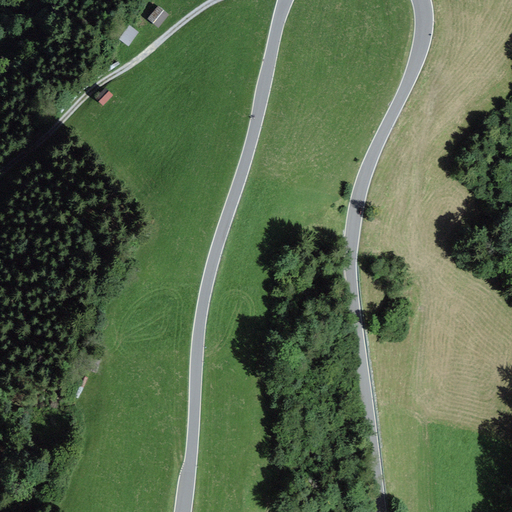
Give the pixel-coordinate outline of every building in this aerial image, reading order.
[(159,26),(167,16),(158,9),(150,18),(159,26)] [(114,36),(130,46),(139,32),(124,22),(114,36)] [(104,107),(114,95),(105,87),(95,98),(104,107)] [(499,263),(502,251),(492,249),(490,262),(499,263)] [(96,373),(101,356),(87,352),(81,369),(96,373)]
